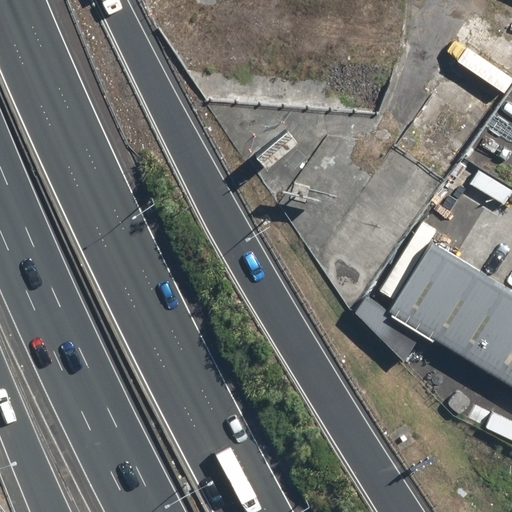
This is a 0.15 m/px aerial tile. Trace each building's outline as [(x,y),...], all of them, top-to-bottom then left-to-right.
[(283,130),(251,156),(262,170),(294,144),(283,130)] [(465,164),(457,177),(491,197),(498,184),(465,164)] [(511,287),(431,240),(390,310),(511,382),(511,287)] [(365,296),(355,314),(401,363),(421,330),(386,308),(365,296)] [(476,398),(461,384),(444,402),(459,416),(476,398)] [(511,421),(490,411),(481,428),(511,444),(511,421)]
